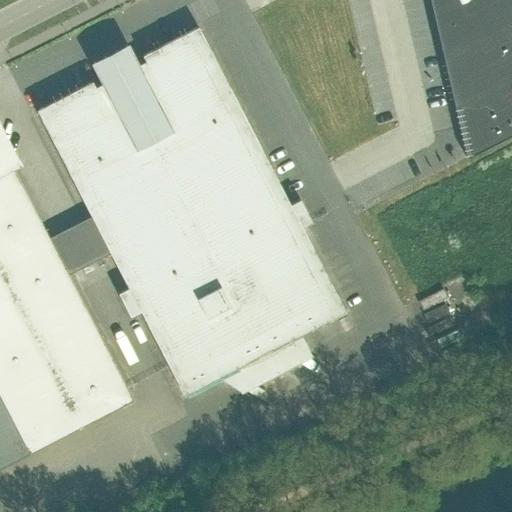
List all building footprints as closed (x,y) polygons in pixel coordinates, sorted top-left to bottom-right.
[(511,20),(511,0),(429,0),(442,56),(511,20)] [(511,20),(442,56),(454,107),(511,77),(511,20)] [(129,316),(140,310),(183,395),(221,376),(223,380),(241,392),(293,365),(307,343),(302,334),(345,311),(301,227),(311,221),(299,198),(289,204),(234,97),(205,41),(197,26),(142,54),(145,60),(94,87),(91,80),(36,109),(72,180),(91,216),(49,238),(68,274),(110,253),(128,287),(118,293),(129,316)] [(511,77),(454,107),(466,158),(511,133),(511,77)] [(0,396),(29,453),(132,399),(68,274),(49,238),(0,142),(0,396)] [(435,285),(408,295),(412,305),(439,294),(435,285)] [(0,396),(0,468),(29,453),(0,396)]
